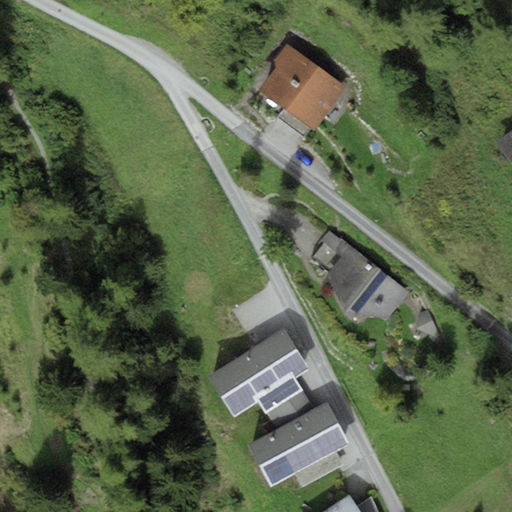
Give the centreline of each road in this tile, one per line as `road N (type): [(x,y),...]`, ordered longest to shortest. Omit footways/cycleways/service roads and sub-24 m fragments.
road 1 (residential): [(396,511),(166,76)]
road 2 (residential): [(202,97),(511,341)]
road 3 (unclassified): [(37,0),(166,76)]
